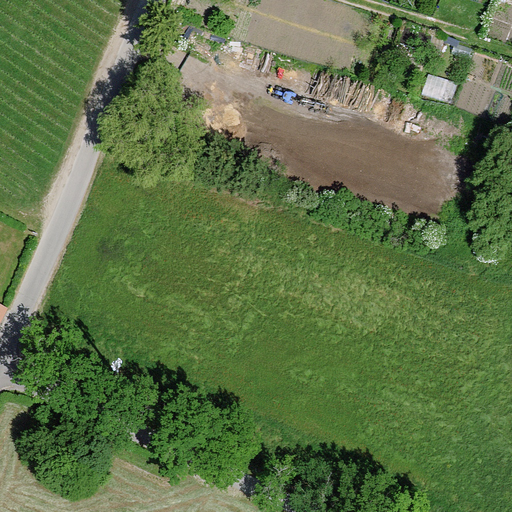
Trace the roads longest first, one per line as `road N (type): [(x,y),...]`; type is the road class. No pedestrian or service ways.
road 1 (unclassified): [(155,0),(0,357)]
road 2 (track): [(0,374),(312,511)]
